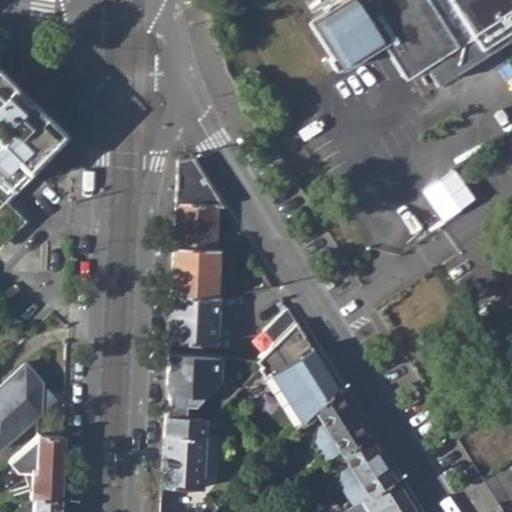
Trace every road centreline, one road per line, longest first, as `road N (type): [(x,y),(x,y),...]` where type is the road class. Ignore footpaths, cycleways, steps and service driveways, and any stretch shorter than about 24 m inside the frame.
road 1 (residential): [(188,114),(215,144),(445,511)]
road 2 (tertiary): [(106,120),(85,511)]
road 3 (tertiary): [(132,511),(148,220),(166,131)]
